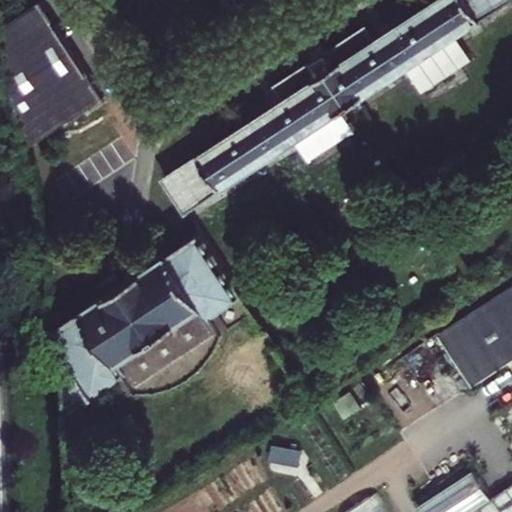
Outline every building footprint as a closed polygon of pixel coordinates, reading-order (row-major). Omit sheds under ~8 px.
[(42,0),(22,0),(0,14),(0,16),(24,145),(104,94),(42,0)] [(164,172),(186,206),(294,135),(307,152),(352,123),(340,105),(357,94),(499,0),(427,0),(374,35),(365,21),(274,81),(282,94),(164,172)] [(48,326),(53,415),(114,376),(124,393),(132,387),(162,383),(178,377),(193,367),(205,354),(224,326),(229,323),(219,307),(241,293),(199,227),(48,326)] [(511,285),(441,332),(474,383),(511,358),(511,285)] [(423,498),(430,511),(511,511),(511,482),(489,495),(475,469),(423,498)] [(345,510),(346,511),(396,511),(383,489),(345,510)]
